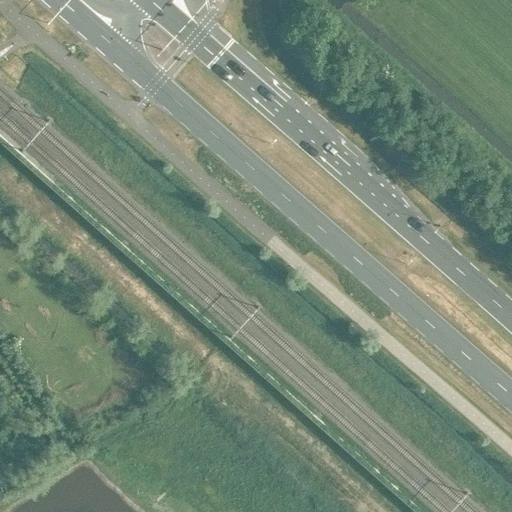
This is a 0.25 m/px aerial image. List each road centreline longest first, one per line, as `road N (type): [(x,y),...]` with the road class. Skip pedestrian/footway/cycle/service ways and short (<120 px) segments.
road 1 (primary): [(112,41),(511,396)]
road 2 (primary): [(511,316),(156,6)]
